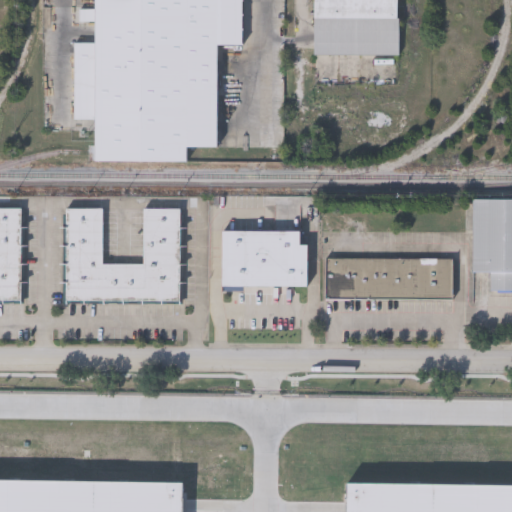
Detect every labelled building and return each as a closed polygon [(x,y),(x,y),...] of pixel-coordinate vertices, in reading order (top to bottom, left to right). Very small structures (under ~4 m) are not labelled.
[(92,160),(93,0),(242,0),(242,43),(217,43),(216,146),(186,146),(186,160),(92,160)] [(397,0),(397,54),(313,53),(313,0),(397,0)] [(511,288),(491,288),(491,271),(472,271),(472,198),(511,198),(511,288)] [(0,207),(20,207),(20,300),(0,300),(0,207)] [(65,207),(103,207),(103,262),(143,263),(143,207),(179,207),(179,301),(65,301),(65,207)] [(306,285),(221,286),(221,230),(299,230),(299,244),(306,244),(306,285)] [(325,257),(452,258),(452,298),(325,297),(325,257)] [(347,511),(348,481),(511,483),(511,511),(347,511)] [(0,511),(0,482),(186,485),(185,511),(0,511)]
